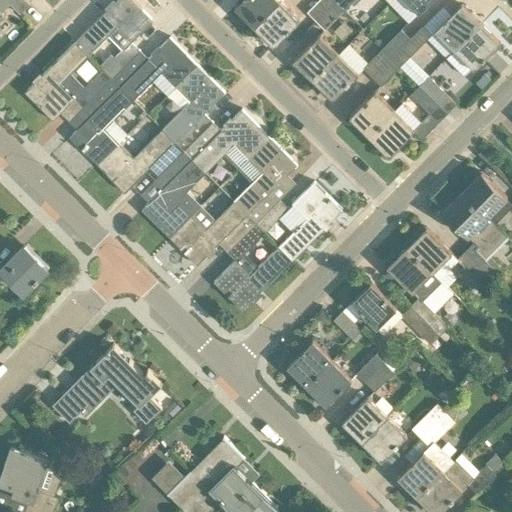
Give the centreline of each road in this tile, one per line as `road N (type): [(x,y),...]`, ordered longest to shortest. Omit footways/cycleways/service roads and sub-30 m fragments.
road 1 (residential): [(390,208),(182,0)]
road 2 (unclassified): [(228,370),(390,208)]
road 3 (residential): [(228,370),(361,511)]
road 4 (residential): [(0,139),(122,267)]
road 5 (residential): [(0,388),(122,267)]
road 6 (unclassified): [(390,208),(511,89)]
road 7 (residential): [(122,267),(228,370)]
